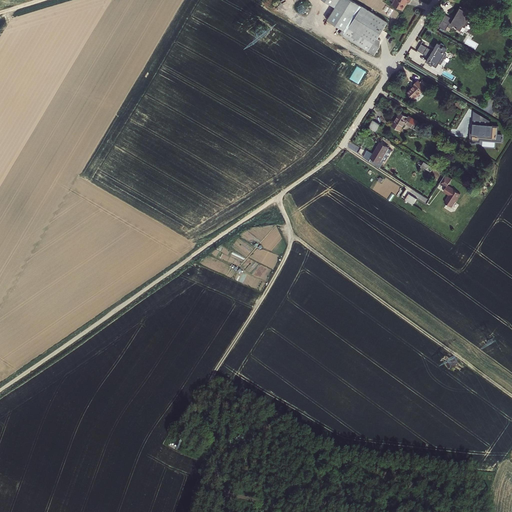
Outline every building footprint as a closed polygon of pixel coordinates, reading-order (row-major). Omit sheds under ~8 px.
[(338,36),(367,53),(385,23),(345,0),(315,0),(332,10),(324,23),(340,32),(338,36)] [(393,0),(390,6),(400,11),(404,4),(405,2),(408,3),(409,0),(393,0)] [(444,15),(437,27),(443,32),(448,24),(452,26),(451,27),(455,29),(455,28),(459,31),(461,27),(463,28),(469,19),(467,17),(470,13),(466,10),(463,8),(462,9),(459,7),(456,11),(457,12),(454,16),(455,16),(452,20),(444,15)] [(419,45),(415,51),(427,58),(424,62),(427,64),(426,66),(429,68),(431,66),(434,68),(436,65),(439,66),(445,56),(442,55),(445,50),(442,48),(443,46),(439,44),(438,46),(435,44),(432,49),(433,50),(431,52),(419,45)] [(414,88),(406,94),(412,102),(427,89),(422,83),(418,85),(417,83),(413,86),(414,88)] [(498,134),(499,126),(491,126),(491,121),(474,111),(472,128),(471,128),(470,139),(502,141),(502,134),(498,134)] [(398,113),(390,126),(398,131),(403,124),(413,130),(417,124),(398,113)] [(372,122),(368,130),(376,135),(381,127),(372,122)] [(380,144),(373,156),(374,156),(372,161),(381,167),(384,162),(385,163),(392,151),(380,144)] [(444,175),(438,183),(445,187),(442,192),(448,195),(444,203),(451,207),(459,194),(447,186),(451,180),(444,175)]
